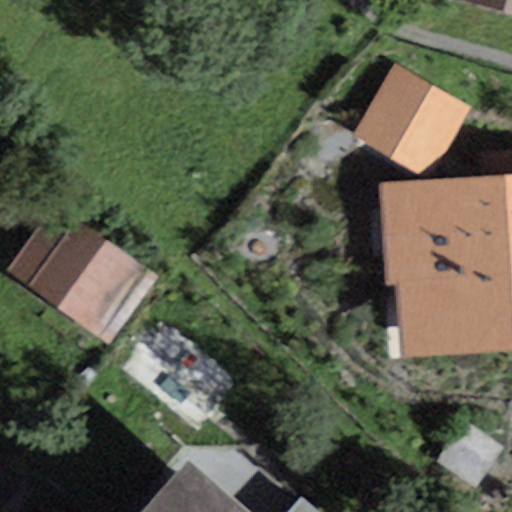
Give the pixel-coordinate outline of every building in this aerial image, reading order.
[(107,323),(140,277),(57,218),(25,264),(107,323)] [(365,321),(388,339),(410,311),(388,293),(365,321)] [(197,430),(255,358),(178,294),(121,368),(197,430)] [(353,409),(410,452),(441,410),(383,368),(353,409)] [(317,511),(312,507),(307,511),(227,511),(189,479),(159,511),(317,511)]
